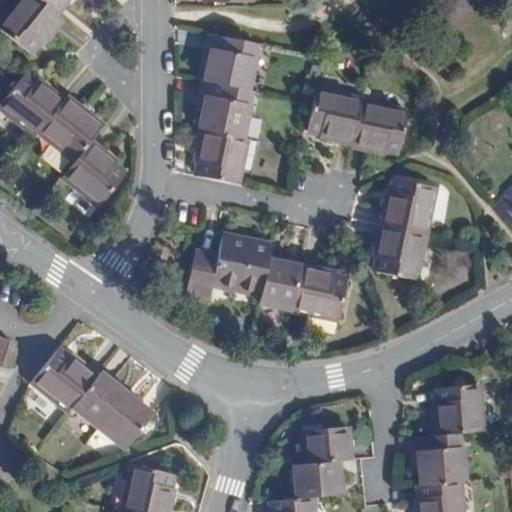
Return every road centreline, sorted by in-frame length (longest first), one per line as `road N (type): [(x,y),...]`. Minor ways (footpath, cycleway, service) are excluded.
road 1 (residential): [(152,185),(147,0)]
road 2 (tertiary): [(250,381),(185,364),(87,300)]
road 3 (residential): [(152,185),(321,218)]
road 4 (residential): [(0,424),(22,368),(79,294)]
road 5 (tertiary): [(380,366),(511,299)]
road 6 (residential): [(220,511),(250,381)]
road 7 (residential): [(87,300),(127,246),(152,185)]
road 8 (tertiary): [(250,381),(380,366)]
road 9 (residential): [(380,366),(379,489)]
